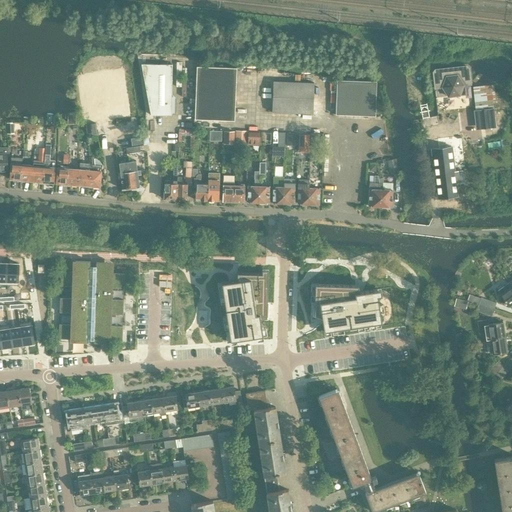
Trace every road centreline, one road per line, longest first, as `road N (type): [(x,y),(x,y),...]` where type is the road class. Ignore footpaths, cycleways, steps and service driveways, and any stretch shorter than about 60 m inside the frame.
road 1 (residential): [(287,214),(0,195)]
road 2 (residential): [(50,376),(280,359)]
road 3 (residential): [(511,233),(287,214)]
road 4 (residential): [(303,511),(280,359)]
road 5 (residential): [(280,359),(287,214)]
road 6 (residential): [(69,511),(50,376)]
